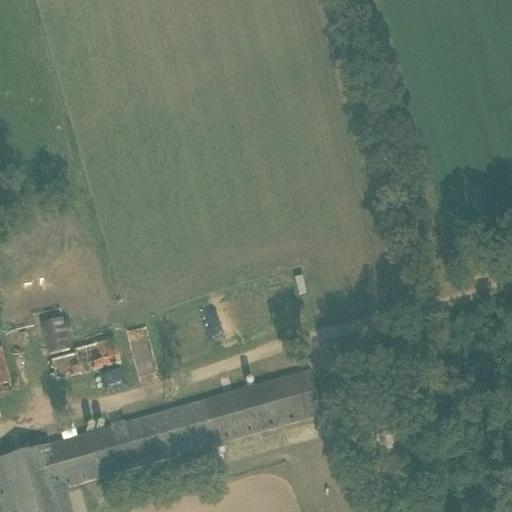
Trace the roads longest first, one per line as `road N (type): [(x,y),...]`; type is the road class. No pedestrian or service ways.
road 1 (track): [(511,286),(143,387)]
road 2 (unclassified): [(0,425),(143,387)]
